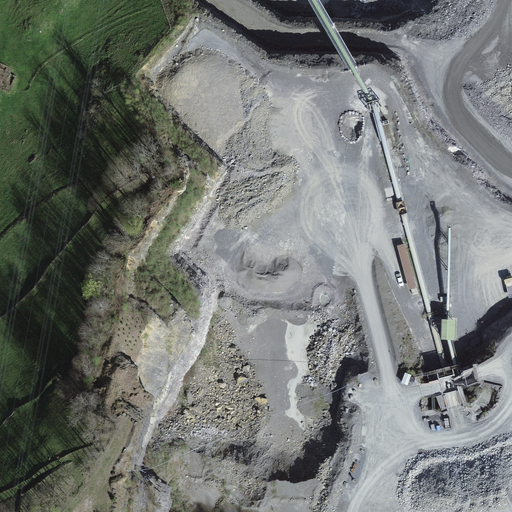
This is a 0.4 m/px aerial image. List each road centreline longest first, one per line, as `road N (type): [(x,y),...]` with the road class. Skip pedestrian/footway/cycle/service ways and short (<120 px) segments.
road 1 (track): [(430,0),(349,86),(345,107),(372,170),(369,236),(394,417),(415,439),(469,442),(503,414),(511,383)]
road 2 (track): [(364,0),(304,80),(275,141),(178,291),(108,466),(80,511)]
road 3 (track): [(275,141),(283,177),(230,278)]
